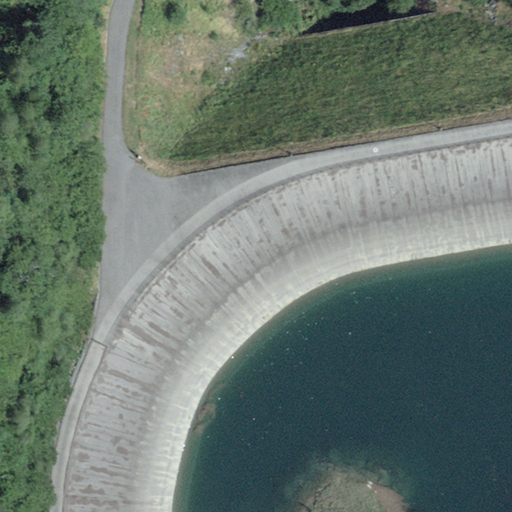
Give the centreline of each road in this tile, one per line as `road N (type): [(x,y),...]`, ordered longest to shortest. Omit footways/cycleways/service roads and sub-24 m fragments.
road 1 (unclassified): [(124,0),(113,152),(124,177),(148,196),(511,128)]
road 2 (track): [(61,511),(83,402),(130,279),(148,196)]
